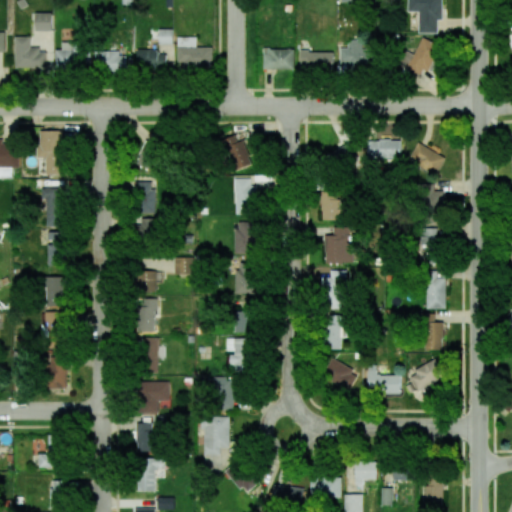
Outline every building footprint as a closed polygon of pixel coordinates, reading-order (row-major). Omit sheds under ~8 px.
[(442,0),(407,0),(407,11),(419,12),(418,33),(437,33),(437,19),(442,19),(442,0)] [(36,31),(52,30),(52,13),(36,13),(36,31)] [(172,28),(158,29),(159,44),(173,43),(172,28)] [(15,68),(47,68),(47,49),(30,49),(30,36),(15,36),(15,68)] [(177,61),(184,62),(184,67),(212,67),(213,47),(197,46),(197,37),(178,36),(177,61)] [(414,54),(404,50),(397,63),(420,75),(423,68),(427,71),(440,46),(423,37),(414,54)] [(340,48),(341,67),(372,66),(372,48),(361,49),(361,41),(349,42),(349,48),(340,48)] [(56,72),(79,71),(78,42),(61,42),(62,49),(55,49),(56,72)] [(264,69),(294,69),(294,49),(264,48),(264,69)] [(137,51),(137,70),(166,69),(165,50),(137,51)] [(333,69),(333,51),(300,51),(300,69),(333,69)] [(95,52),(95,72),(125,72),(126,52),(95,52)] [(46,174),(64,174),(64,130),(38,130),(39,158),(46,158),(46,174)] [(238,142),(235,135),(222,140),(233,171),(252,164),(243,140),(238,142)] [(0,177),(12,178),(12,168),(18,168),(18,143),(3,143),(2,138),(0,138),(0,177)] [(401,157),(400,140),(367,141),(368,158),(401,157)] [(158,173),(157,141),(138,142),(140,173),(158,173)] [(340,167),(356,154),(346,142),(330,154),(340,167)] [(438,174),(445,156),(416,144),(410,157),(419,161),(417,165),(438,174)] [(250,178),(235,178),(236,214),(256,213),(255,185),(250,185),(250,178)] [(154,181),(135,182),(136,213),(155,212),(154,181)] [(434,184),(423,183),(422,216),(443,216),(444,191),(434,190),(434,184)] [(63,227),(64,192),(44,192),(43,227),(63,227)] [(340,220),(339,192),(321,192),(321,220),(340,220)] [(157,237),(156,218),(137,219),(138,238),(157,237)] [(234,253),(255,253),(254,222),(234,222),(234,253)] [(324,235),(325,263),(348,263),(348,253),(350,253),(349,226),(333,227),(333,235),(324,235)] [(420,247),(442,246),(441,228),(420,228),(420,247)] [(65,232),(48,232),(48,265),(66,265),(65,232)] [(194,274),(193,257),(174,257),(175,274),(194,274)] [(255,264),(236,263),(235,293),(254,294),(255,264)] [(157,291),(157,270),(136,271),(137,291),(157,291)] [(321,277),(321,305),(345,306),(346,270),(330,270),(330,277),(321,277)] [(65,277),(45,276),(44,306),(65,306),(65,277)] [(446,308),(446,282),(426,282),(427,308),(446,308)] [(156,298),(137,298),(137,331),(156,331),(156,298)] [(63,311),(44,311),(44,349),(63,349),(63,311)] [(255,311),(234,311),(235,332),(255,332),(255,311)] [(434,314),(424,314),(423,349),(442,350),(443,322),(434,322),(434,314)] [(341,349),(341,337),(346,337),(346,315),(324,315),(325,349),(341,349)] [(158,337),(139,338),(140,372),(159,371),(158,337)] [(228,352),(230,352),(229,372),(251,372),(252,338),(228,337),(228,352)] [(46,387),(66,388),(67,357),(47,357),(46,387)] [(358,372),(331,358),(322,377),(349,390),(358,372)] [(446,375),(436,358),(408,374),(418,391),(446,375)] [(401,373),(368,373),(368,393),(401,394),(401,373)] [(234,409),(234,377),(213,377),(212,408),(234,409)] [(169,381),(138,381),(138,413),(158,413),(158,400),(169,400),(169,381)] [(230,417),(201,416),(201,428),(205,428),(204,454),(220,455),(220,447),(229,447),(230,417)] [(136,423),(137,452),(156,451),(155,422),(136,423)] [(39,467),(60,467),(61,435),(49,435),(49,454),(39,453),(39,467)] [(138,491),(155,491),(154,468),(164,467),(164,458),(137,458),(138,491)] [(243,493),(258,484),(243,458),(228,468),(243,493)] [(377,479),(376,460),(355,460),(356,488),(363,488),(363,479),(377,479)] [(393,479),(410,480),(411,466),(393,466),(393,479)] [(342,477),(311,476),(311,499),(341,500),(342,477)] [(424,506),(442,506),(443,477),(426,476),(424,506)] [(51,508),(64,508),(64,480),(51,480),(51,508)] [(304,486),(274,486),(274,505),(303,505),(304,486)] [(381,504),(392,504),(392,487),(382,487),(381,504)] [(363,511),(363,494),(344,494),(344,511),(363,511)] [(157,509),(173,509),(173,497),(157,497),(157,509)]
